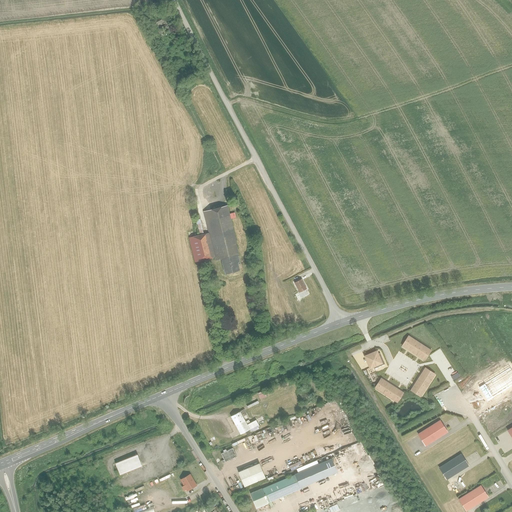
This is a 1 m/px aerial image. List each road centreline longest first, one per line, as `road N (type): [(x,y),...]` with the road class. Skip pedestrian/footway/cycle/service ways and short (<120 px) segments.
road 1 (unclassified): [(340,323),(176,0)]
road 2 (tertiary): [(162,394),(340,323)]
road 3 (tertiary): [(340,323),(424,298),(511,287)]
road 4 (tertiary): [(6,462),(162,394)]
road 5 (unclassified): [(162,394),(235,511)]
